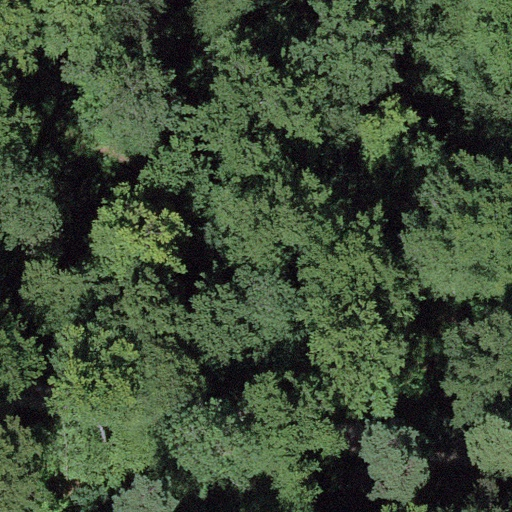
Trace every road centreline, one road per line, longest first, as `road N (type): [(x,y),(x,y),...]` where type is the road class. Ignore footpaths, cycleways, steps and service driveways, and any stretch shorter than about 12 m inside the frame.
road 1 (track): [(511,353),(185,186),(27,138),(0,122)]
road 2 (track): [(511,459),(247,431),(0,387)]
